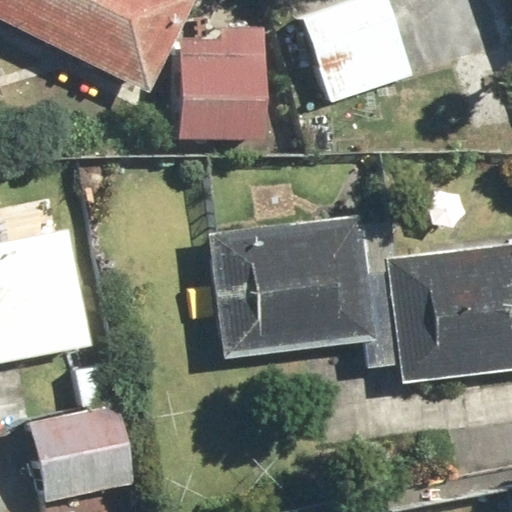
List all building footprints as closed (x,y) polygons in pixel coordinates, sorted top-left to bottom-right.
[(0,0),(0,21),(142,92),(187,0),(0,0)] [(406,77),(381,0),(353,0),(308,15),(335,100),(406,77)] [(255,142),(254,23),(213,23),(213,38),(170,39),(171,143),(255,142)] [(348,214),(201,233),(217,360),(357,342),(360,368),(392,364),(395,383),(511,368),(511,239),(391,255),(387,220),(349,225),(348,214)] [(61,227),(0,239),(0,359),(85,341),(61,227)] [(112,400),(22,422),(41,503),(131,482),(112,400)]
